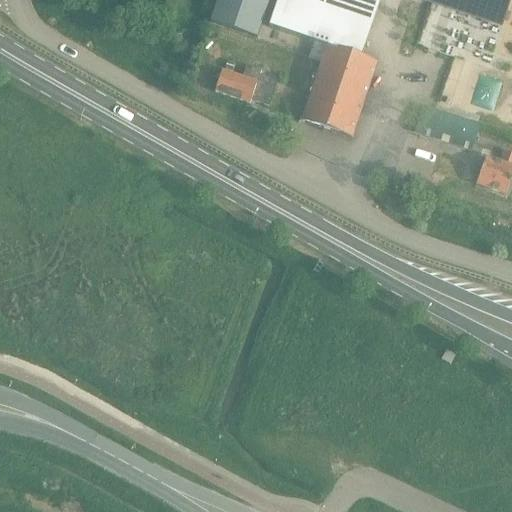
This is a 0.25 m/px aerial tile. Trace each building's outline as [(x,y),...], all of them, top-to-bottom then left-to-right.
[(220,0),(213,22),(261,38),(273,0),(220,0)] [(380,0),(279,0),(270,27),(295,36),(327,48),(301,121),(351,138),(376,65),(359,59),(380,0)] [(403,0),(445,14),(449,0),(403,0)] [(227,62),(224,70),(231,72),(234,64),(227,62)] [(214,92),(250,104),(251,101),(268,107),(276,84),(272,82),(270,87),(263,84),(264,79),(259,77),(261,72),(246,67),(242,79),(222,71),(217,83),(216,83),(216,84),(217,85),(214,92)] [(420,138),(461,150),(470,153),(478,125),(428,111),(420,138)] [(486,158),(476,184),(505,195),(511,176),(511,154),(504,151),(500,163),(486,158)] [(511,511),(511,436),(123,255),(91,324),(493,511),(511,511)]
